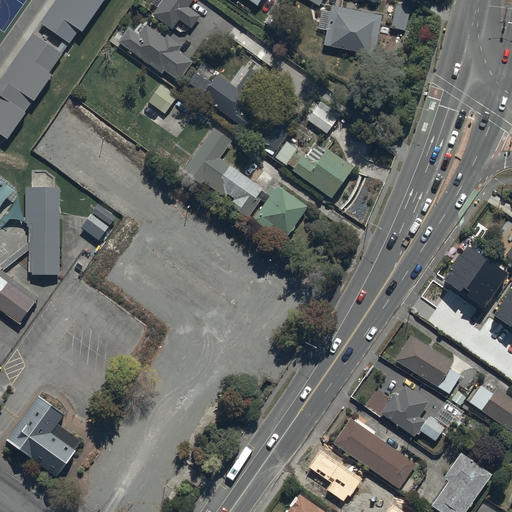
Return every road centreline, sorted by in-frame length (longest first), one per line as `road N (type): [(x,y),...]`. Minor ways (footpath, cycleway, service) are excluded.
road 1 (secondary): [(332,364),(398,234),(460,60)]
road 2 (secondary): [(473,163),(420,252),(332,364)]
road 3 (secondary): [(332,364),(232,511)]
